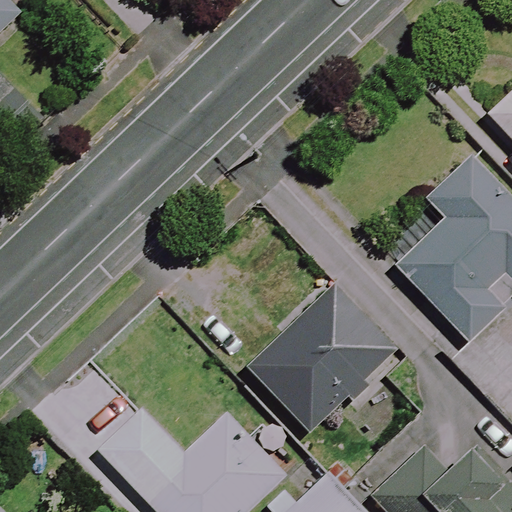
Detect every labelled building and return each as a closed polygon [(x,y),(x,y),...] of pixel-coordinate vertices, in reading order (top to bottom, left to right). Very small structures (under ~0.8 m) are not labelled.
[(0,0),(0,39),(22,18),(3,0),(0,0)] [(511,96),(490,117),(511,141),(511,96)] [(471,348),(511,310),(511,202),(472,159),(426,201),(449,225),(399,271),(471,348)] [(399,351),(339,287),(249,372),(309,436),(399,351)] [(186,456),(143,412),(100,454),(155,511),(251,511),(286,479),(227,417),(186,456)] [(511,511),(511,487),(508,491),(476,457),(449,483),(424,456),(375,502),(384,511),(511,511)] [(359,511),(323,471),(276,511),(359,511)]
